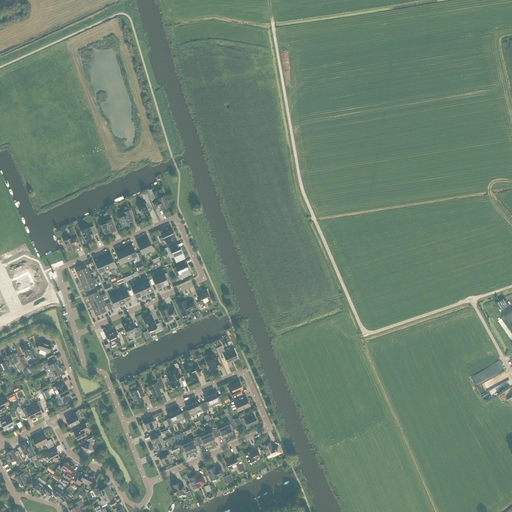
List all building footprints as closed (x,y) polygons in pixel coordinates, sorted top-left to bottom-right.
[(157,199),(158,201),(153,203),(156,209),(160,207),(162,210),(169,207),(166,200),(167,200),(166,197),(165,197),(164,196),(157,199)] [(145,204),(145,206),(138,209),(143,218),(150,215),(148,212),(152,210),(152,211),(152,210),(149,203),(145,204)] [(123,217),(118,219),(122,227),(129,225),(128,223),(132,221),(128,211),(122,214),(123,217)] [(113,232),(116,230),(111,219),(105,222),(106,223),(100,226),(104,234),(112,230),(113,232)] [(89,228),(81,231),(86,243),(85,244),(89,242),(94,240),(93,236),(96,234),(97,234),(93,226),(89,228)] [(175,237),(174,235),(172,230),(161,234),(164,241),(165,241),(167,246),(173,243),(172,240),(171,240),(170,238),(175,237)] [(71,239),(71,238),(64,241),(68,251),(75,248),(74,245),(75,244),(76,245),(79,243),(76,237),(71,239)] [(149,240),(143,242),(149,255),(151,254),(150,251),(153,250),(149,240)] [(147,256),(149,255),(143,242),(137,245),(142,255),(145,253),(147,256)] [(178,251),(175,245),(168,248),(171,254),(172,254),(176,262),(184,258),(180,250),(178,251)] [(133,247),(127,249),(133,262),(135,261),(134,258),(137,257),(133,247)] [(131,263),(133,262),(127,249),(122,252),(126,261),(129,260),(131,263)] [(126,261),(122,252),(116,254),(120,264),(124,262),(125,265),(127,264),(126,261)] [(112,256),(106,259),(111,271),(112,271),(114,270),(112,268),(116,266),(112,256)] [(109,272),(111,271),(106,259),(100,261),(105,271),(108,269),(109,272)] [(104,275),(106,274),(105,271),(100,261),(95,264),(99,273),(103,272),(104,275)] [(180,279),(191,274),(188,267),(184,268),(182,265),(173,269),(176,276),(179,275),(180,279)] [(79,278),(89,274),(92,273),(91,271),(88,272),(86,267),(76,272),(79,278)] [(159,273),(157,274),(163,287),(168,284),(164,274),(160,276),(159,273)] [(89,274),(79,278),(82,285),(95,279),(94,277),(91,279),(89,274)] [(157,289),(163,287),(157,274),(155,275),(156,278),(153,279),(157,289)] [(93,283),(96,282),(95,279),(82,285),(85,292),(95,287),(93,283)] [(143,280),(141,281),(142,284),(147,294),(152,291),(148,281),(145,283),(143,280)] [(136,299),(141,296),(136,283),(134,284),(135,287),(131,289),(136,299)] [(141,296),(147,294),(142,284),(139,285),(138,283),(136,283),(141,296)] [(121,293),(126,303),(131,301),(127,291),(123,292),(122,290),(120,291),(121,293)] [(87,296),(90,303),(103,297),(102,295),(99,296),(97,292),(87,296)] [(121,293),(118,295),(117,292),(114,293),(120,305),(126,303),(121,293)] [(203,303),(211,300),(207,292),(198,296),(200,301),(197,303),(200,310),(205,308),(203,303)] [(114,308),(120,305),(114,293),(112,294),(114,297),(110,298),(114,308)] [(104,299),(103,297),(90,303),(93,309),(103,305),(101,301),(104,299)] [(187,305),(185,301),(177,304),(182,316),(190,313),(190,312),(196,309),(193,302),(188,304),(188,305),(187,305)] [(106,305),(105,304),(103,305),(93,309),(96,316),(106,312),(104,307),(106,306),(106,305)] [(169,311),(168,309),(160,312),(165,322),(172,319),(172,318),(177,315),(174,309),(169,311)] [(155,325),(151,316),(143,319),(149,332),(154,329),(156,333),(162,330),(159,323),(155,325)] [(136,329),(133,324),(124,328),(127,336),(134,333),(137,337),(142,335),(139,327),(136,329)] [(120,340),(116,331),(105,336),(109,345),(115,343),(117,347),(121,345),(119,341),(120,340)] [(48,359),(54,356),(52,353),(51,354),(50,350),(51,346),(40,342),(37,349),(46,352),(46,354),(47,356),(46,356),(48,359)] [(220,355),(223,354),(227,364),(238,359),(235,351),(226,355),(222,346),(217,348),(220,355)] [(27,347),(21,350),(25,358),(27,360),(31,358),(31,359),(36,357),(31,347),(28,349),(27,347)] [(12,365),(16,363),(19,371),(24,369),(19,358),(16,359),(13,354),(7,356),(12,365)] [(210,371),(208,372),(217,368),(216,366),(219,364),(214,354),(208,356),(210,360),(206,362),(210,371)] [(4,373),(9,371),(5,362),(2,363),(0,360),(0,371),(2,370),(4,373)] [(48,360),(43,362),(45,365),(44,365),(46,369),(45,369),(45,370),(47,373),(48,372),(51,371),(57,368),(59,367),(56,362),(51,365),(50,364),(49,362),(48,360)] [(192,368),(185,371),(190,380),(197,377),(195,374),(200,372),(198,366),(192,368)] [(47,373),(49,377),(50,377),(51,379),(50,379),(51,382),(58,379),(56,376),(62,373),(59,367),(57,368),(51,371),(48,372),(47,373)] [(172,375),(167,377),(172,388),(180,385),(177,379),(181,377),(177,369),(171,372),(172,375)] [(152,385),(149,387),(153,397),(161,393),(159,389),(165,387),(160,378),(157,379),(158,382),(153,385),(153,384),(152,385)] [(58,385),(53,388),(54,391),(56,395),(55,395),(56,397),(68,391),(63,382),(58,385)] [(240,383),(230,387),(232,391),(230,392),(232,398),(241,394),(240,391),(243,389),(240,383)] [(485,385),(478,389),(483,399),(490,395),(485,385)] [(131,393),(136,404),(143,401),(141,397),(144,395),(140,386),(134,389),(135,391),(131,393)] [(68,391),(56,397),(57,399),(60,398),(61,401),(63,404),(71,400),(70,397),(71,397),(68,391)] [(217,397),(215,393),(210,396),(215,405),(221,403),(221,404),(224,403),(221,395),(217,397)] [(208,408),(215,405),(210,396),(205,398),(207,402),(203,403),(206,411),(209,409),(208,408)] [(0,412),(5,410),(4,407),(9,404),(6,399),(0,402),(0,405),(0,412)] [(238,412),(243,410),(245,409),(245,408),(250,406),(247,399),(239,403),(237,400),(230,403),(232,406),(231,407),(232,410),(236,408),(238,412)] [(33,404),(30,405),(32,409),(36,417),(42,414),(39,408),(42,407),(39,401),(34,404),(33,404)] [(202,411),(203,412),(206,411),(203,403),(199,405),(197,401),(192,404),(196,413),(202,411)] [(27,407),(22,410),(25,415),(28,414),(29,416),(31,420),(36,417),(32,409),(30,405),(29,403),(26,405),(27,407)] [(190,416),(196,413),(192,404),(187,406),(188,410),(184,412),(188,419),(191,417),(190,416)] [(180,413),(179,410),(174,412),(178,422),(184,419),(185,420),(188,419),(184,412),(180,413)] [(79,423),(77,419),(80,418),(77,412),(72,414),(73,418),(66,421),(70,427),(79,423)] [(172,424),(178,422),(174,412),(169,414),(170,418),(166,420),(168,424),(169,426),(170,428),(173,427),(172,424)] [(7,420),(1,423),(5,430),(14,425),(10,418),(13,417),(12,415),(11,414),(6,417),(7,420)] [(246,423),(248,428),(258,424),(254,416),(248,419),(247,416),(241,419),(243,424),(246,423)] [(151,429),(153,434),(160,431),(158,427),(157,428),(154,421),(144,425),(147,431),(151,429)] [(229,423),(230,424),(224,427),(228,437),(233,434),(232,431),(236,429),(233,421),(229,423)] [(84,432),(88,430),(85,425),(79,428),(80,431),(74,434),(77,440),(86,436),(84,432)] [(221,435),(223,439),(228,437),(224,427),(218,430),(217,428),(214,430),(217,437),(221,435)] [(213,439),(217,437),(214,430),(211,431),(212,432),(206,435),(210,445),(215,442),(213,439)] [(151,440),(153,445),(163,441),(160,435),(162,434),(160,431),(153,434),(155,439),(151,440)] [(48,449),(54,446),(51,439),(47,441),(44,434),(39,437),(33,440),(37,448),(45,443),(48,449)] [(203,443),(205,447),(210,445),(206,435),(200,438),(199,436),(196,438),(199,445),(203,443)] [(93,451),(90,445),(94,443),(92,438),(86,440),(88,443),(81,447),(85,455),(93,451)] [(195,447),(199,445),(196,438),(193,439),(193,440),(187,443),(192,453),(197,451),(195,447)] [(159,449),(161,453),(168,450),(167,447),(166,447),(163,441),(153,445),(156,450),(159,449)] [(187,455),(192,453),(187,443),(181,446),(181,445),(178,446),(181,453),(185,451),(187,455)] [(272,449),(270,443),(262,446),(265,452),(266,456),(271,454),(272,457),(280,453),(277,446),(272,449)] [(24,455),(28,453),(30,456),(34,454),(31,448),(29,449),(26,444),(20,447),(24,455)] [(43,455),(46,460),(49,458),(51,462),(59,458),(57,454),(58,454),(56,449),(49,453),(49,452),(43,455)] [(8,456),(4,458),(6,461),(9,459),(11,462),(15,460),(17,464),(22,462),(19,455),(16,457),(13,450),(6,454),(8,456)] [(169,454),(170,454),(168,450),(161,453),(163,458),(160,460),(162,466),(172,461),(169,454)] [(252,454),(251,451),(244,454),(247,459),(246,460),(247,462),(248,462),(248,463),(255,460),(260,457),(257,451),(252,454)] [(242,462),(238,464),(235,458),(226,462),(229,470),(237,466),(239,472),(245,470),(242,462)] [(62,470),(65,472),(70,464),(66,461),(62,467),(59,465),(56,470),(60,473),(62,470)] [(75,467),(70,464),(65,472),(67,474),(65,477),(69,480),(73,475),(70,473),(75,467)] [(221,468),(215,471),(214,467),(207,470),(210,476),(209,476),(211,480),(212,480),(218,477),(224,475),(221,468)] [(28,483),(24,475),(29,473),(27,468),(21,471),(22,474),(16,477),(18,480),(21,486),(28,483)] [(81,482),(84,484),(89,475),(84,472),(82,477),(79,475),(75,483),(80,485),(81,482)] [(90,484),(94,477),(89,475),(84,484),(87,485),(86,488),(90,491),(93,485),(90,484)] [(202,476),(197,478),(196,475),(188,478),(191,485),(192,488),(193,488),(193,489),(200,486),(200,485),(205,483),(202,476)] [(33,488),(37,492),(43,486),(43,485),(46,483),(43,480),(43,481),(39,477),(33,484),(35,486),(33,488)] [(183,485),(180,486),(179,483),(172,486),(173,489),(172,490),(175,495),(176,495),(176,496),(183,493),(183,492),(186,491),(183,485)] [(47,486),(46,488),(43,486),(37,492),(41,496),(44,494),(46,496),(51,490),(52,489),(49,485),(49,484),(47,486)] [(54,495),(58,499),(64,492),(62,490),(64,488),(59,484),(53,490),(56,493),(54,495)] [(100,494),(102,497),(110,492),(107,487),(101,490),(100,488),(93,491),(96,496),(100,494)] [(68,492),(66,494),(64,492),(58,499),(62,503),(64,500),(66,502),(73,495),(68,492)] [(107,501),(113,497),(110,492),(102,497),(103,499),(99,502),(102,507),(108,503),(107,501)] [(69,510),(69,511),(76,511),(80,510),(79,507),(83,505),(81,500),(74,504),(76,507),(69,510)]
